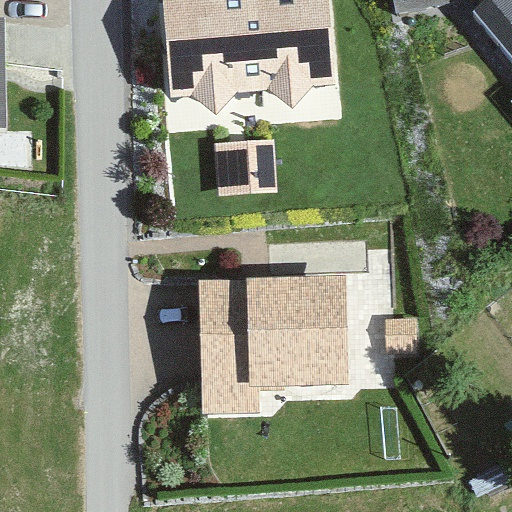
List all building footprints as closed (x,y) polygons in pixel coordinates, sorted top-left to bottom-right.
[(163,0),(171,94),(335,82),(329,0),(163,0)] [(396,0),(399,12),(456,1),(455,0),(396,0)] [(511,57),(511,0),(486,0),(474,10),(511,57)] [(217,135),(219,187),(278,185),(276,133),(217,135)] [(199,276),(204,413),(257,411),(256,393),(357,389),(352,270),(199,276)]
